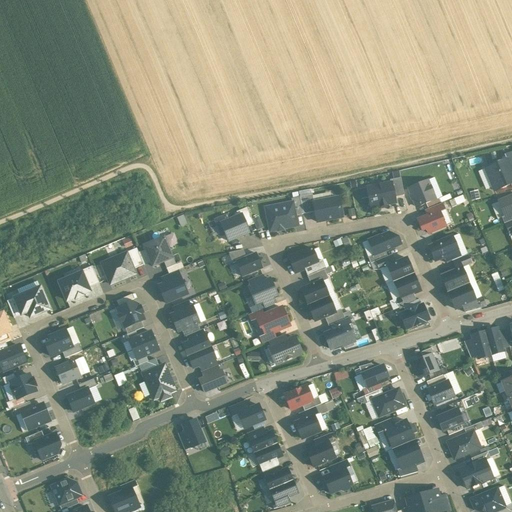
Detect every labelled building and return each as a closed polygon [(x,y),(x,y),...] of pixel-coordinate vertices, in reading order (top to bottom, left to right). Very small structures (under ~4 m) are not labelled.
[(487,168),(485,169),(492,187),(494,191),(511,184),(510,181),(511,179),(511,169),(508,160),(507,160),(487,168)] [(487,168),(485,164),(476,168),(485,190),(492,187),(485,169),(487,168)] [(400,178),(389,180),(390,183),(391,183),(394,198),(404,196),(400,178)] [(429,188),(427,181),(409,189),(417,208),(425,204),(435,200),(432,194),(433,193),(431,187),(429,188)] [(390,183),(366,188),(370,209),(395,204),(394,198),(391,183),(390,183)] [(312,195),(299,198),(303,214),(315,212),(313,203),(312,195)] [(504,217),(505,218),(511,214),(511,196),(498,203),(504,217)] [(299,198),(291,199),(292,203),(295,216),(303,214),(299,198)] [(313,203),(315,212),(317,223),(342,218),(338,198),(313,203)] [(425,204),(428,210),(441,204),(438,199),(435,200),(425,204)] [(292,203),(271,207),(273,215),(267,217),(270,232),(277,231),(277,230),(278,229),(282,228),(283,229),(283,230),(284,230),(284,229),(297,226),(295,216),(292,203)] [(428,210),(425,211),(427,217),(439,212),(439,213),(444,211),(441,204),(428,210)] [(253,225),(247,208),(236,213),(238,217),(242,215),(246,227),(253,225)] [(427,217),(418,221),(422,230),(426,229),(428,234),(445,227),(439,213),(439,212),(427,217)] [(504,224),(511,220),(511,214),(505,218),(504,217),(501,218),(504,224)] [(225,234),(228,242),(249,234),(246,227),(242,215),(238,217),(228,221),(226,217),(215,221),(221,236),(225,234)] [(186,224),(182,216),(177,218),(181,227),(186,224)] [(263,228),(258,218),(253,220),(257,231),(263,228)] [(379,237),(379,236),(368,241),(374,255),(374,256),(385,252),(400,245),(398,238),(389,233),(379,237)] [(449,238),(443,240),(442,241),(428,247),(435,262),(444,258),(444,257),(458,251),(452,237),(450,238),(449,238)] [(176,265),(164,238),(144,246),(146,250),(151,263),(153,268),(164,263),(167,269),(176,265)] [(368,241),(362,244),(368,258),(374,255),(368,241)] [(311,249),(288,259),(295,273),(305,269),(318,264),(317,263),(311,249)] [(143,265),(138,253),(137,250),(127,254),(133,270),(143,265)] [(144,266),(151,263),(146,250),(138,253),(143,265),(144,266)] [(243,251),(229,254),(233,264),(236,263),(246,258),(243,251)] [(458,251),(444,257),(444,258),(446,264),(452,261),(460,258),(458,251)] [(385,252),(374,256),(374,255),(368,258),(370,264),(375,262),(387,257),(385,252)] [(135,275),(133,270),(127,254),(102,264),(110,285),(135,275)] [(246,258),(236,263),(242,277),(262,269),(256,254),(246,258)] [(387,257),(375,262),(379,271),(387,267),(395,263),(392,255),(387,257)] [(460,258),(452,261),(456,270),(461,268),(471,264),(467,255),(460,258)] [(395,263),(387,267),(393,282),(413,274),(406,259),(395,263)] [(318,264),(305,269),(308,276),(307,277),(324,270),(325,269),(321,261),(317,263),(318,264)] [(176,265),(167,269),(169,274),(177,271),(183,268),(181,263),(176,265)] [(81,272),(88,288),(99,284),(92,267),(81,272)] [(456,270),(441,276),(448,293),(468,285),(461,268),(456,270)] [(307,277),(311,286),(321,282),(322,282),(328,280),(324,270),(307,277)] [(180,278),(177,271),(169,274),(160,278),(163,285),(180,278)] [(88,288),(81,273),(59,283),(67,301),(75,298),(76,299),(83,296),(82,295),(89,292),(88,288)] [(413,274),(393,282),(400,299),(401,300),(413,295),(420,292),(413,274)] [(262,275),(247,281),(250,288),(265,281),(262,275)] [(187,295),(180,278),(163,285),(159,286),(166,304),(187,295)] [(250,288),(248,288),(256,306),(273,299),(277,297),(270,279),(265,281),(250,288)] [(311,286),(301,290),(308,306),(328,297),(322,282),(321,282),(311,286)] [(468,285),(448,293),(455,310),(462,307),(475,301),(475,300),(468,285)] [(49,310),(40,288),(14,299),(21,316),(28,313),(30,318),(49,310)] [(413,295),(401,300),(400,299),(396,301),(399,308),(402,307),(415,301),(413,295)] [(328,297),(308,306),(315,321),(324,317),(335,313),(334,313),(328,297)] [(14,319),(21,316),(14,299),(7,302),(14,319)] [(273,299),(262,303),(264,309),(276,304),(273,299)] [(475,301),(462,307),(465,313),(482,308),(478,299),(475,300),(475,301)] [(415,301),(402,307),(405,313),(422,306),(419,300),(415,301)] [(171,316),(178,333),(182,331),(185,337),(186,337),(199,331),(196,325),(199,324),(192,307),(190,308),(187,302),(173,308),(175,314),(171,316)] [(122,322),(125,329),(141,322),(144,320),(141,314),(142,314),(140,307),(139,308),(138,306),(131,303),(117,310),(119,316),(118,316),(121,323),(122,322)] [(405,313),(400,315),(406,330),(429,320),(422,305),(422,306),(405,313)] [(263,316),(256,319),(256,320),(260,327),(261,327),(265,335),(265,336),(272,333),(287,327),(288,323),(282,308),(263,316)] [(261,310),(249,315),(251,322),(256,320),(256,319),(263,316),(261,310)] [(335,313),(324,317),(328,327),(331,325),(345,320),(340,310),(334,313),(335,313)] [(3,314),(0,315),(0,336),(8,334),(11,332),(3,314)] [(345,320),(331,325),(333,331),(346,325),(347,326),(350,325),(347,318),(345,320)] [(141,322),(125,329),(128,335),(143,328),(141,322)] [(333,331),(324,335),(330,350),(342,345),(343,347),(354,342),(347,326),(346,325),(333,331)] [(498,333),(497,329),(484,333),(491,356),(504,352),(503,349),(498,333)] [(186,337),(189,343),(205,336),(203,330),(199,331),(186,337)] [(45,346),(50,357),(62,352),(72,348),(65,331),(49,338),(52,343),(45,346)] [(504,331),(498,333),(503,349),(509,347),(504,331)] [(128,341),(138,338),(135,332),(123,337),(125,343),(128,341)] [(128,341),(132,351),(155,341),(151,332),(138,338),(128,341)] [(265,335),(260,337),(263,344),(268,342),(275,339),(272,333),(265,336),(265,335)] [(484,333),(471,336),(472,340),(477,357),(478,360),(491,356),(484,333)] [(0,336),(0,345),(6,343),(11,341),(8,334),(0,336)] [(275,339),(268,342),(271,348),(287,341),(285,335),(275,339)] [(183,345),(188,357),(210,348),(205,336),(189,343),(183,345)] [(271,348),(270,349),(277,365),(299,356),(300,352),(295,338),(287,341),(271,348)] [(472,340),(464,343),(470,359),(477,357),(472,340)] [(159,351),(155,341),(132,351),(137,361),(145,357),(159,351)] [(0,354),(9,351),(6,343),(0,345),(0,354)] [(72,348),(62,352),(65,359),(82,352),(79,345),(72,348)] [(9,351),(0,354),(0,363),(4,372),(26,363),(19,346),(9,351)] [(210,348),(188,357),(193,369),(199,367),(215,360),(210,348)] [(421,353),(423,358),(431,355),(433,354),(431,349),(421,353)] [(420,378),(437,371),(431,355),(423,358),(414,362),(420,378)] [(148,362),(145,357),(137,361),(133,362),(135,368),(139,366),(148,362)] [(142,375),(159,368),(155,359),(148,362),(139,366),(142,375)] [(215,360),(199,367),(201,373),(218,366),(215,360)] [(56,369),(62,384),(80,377),(74,362),(56,369)] [(371,364),(358,368),(361,375),(373,370),(371,364)] [(159,368),(142,375),(153,401),(159,399),(161,402),(171,398),(170,394),(175,392),(164,365),(159,368)] [(201,373),(204,379),(220,372),(218,366),(201,373)] [(373,370),(361,375),(367,389),(388,380),(383,366),(373,370)] [(199,381),(204,393),(227,384),(222,371),(220,372),(204,379),(199,381)] [(346,371),(334,374),(336,381),(348,378),(346,371)] [(509,371),(498,375),(501,383),(511,378),(509,371)] [(14,374),(3,379),(6,386),(11,384),(10,383),(16,381),(14,374)] [(15,395),(17,400),(23,398),(36,392),(34,387),(36,387),(33,379),(31,380),(29,375),(16,381),(10,383),(11,384),(12,388),(11,388),(15,396),(15,395)] [(443,376),(426,383),(429,390),(446,383),(443,376)] [(511,377),(511,378),(501,383),(505,392),(511,389),(511,377)] [(98,385),(95,379),(78,385),(81,392),(87,389),(88,390),(98,385)] [(429,390),(427,390),(434,405),(454,397),(447,382),(446,383),(429,390)] [(379,384),(363,391),(365,396),(381,389),(379,384)] [(306,387),(285,396),(291,410),(302,406),(312,402),(306,387)] [(341,396),(337,388),(329,391),(333,400),(341,396)] [(67,398),(74,413),(94,404),(88,390),(87,389),(81,392),(67,398)] [(380,390),(364,397),(367,404),(372,401),(383,396),(380,390)] [(383,396),(372,401),(379,418),(405,407),(398,390),(383,396)] [(13,410),(26,404),(23,398),(17,400),(7,404),(9,411),(13,410)] [(302,406),(304,412),(315,408),(320,405),(321,405),(319,399),(312,402),(302,406)] [(239,415),(238,414),(249,410),(246,402),(229,409),(233,417),(239,415)] [(318,415),(335,408),(333,402),(321,407),(320,405),(315,408),(318,415)] [(21,414),(32,409),(29,403),(26,404),(13,410),(16,416),(21,414)] [(21,414),(28,431),(50,422),(43,405),(32,409),(21,414)] [(239,415),(244,429),(264,421),(258,406),(249,410),(238,414),(239,415)] [(304,412),(298,415),(301,421),(313,416),(314,417),(318,415),(315,408),(304,412)] [(457,410),(437,418),(442,432),(446,431),(461,424),(463,424),(457,410)] [(301,421),(295,424),(301,439),(320,432),(314,417),(313,416),(301,421)] [(390,419),(374,426),(377,434),(385,431),(384,430),(394,426),(390,419)] [(196,421),(182,426),(185,432),(191,448),(204,442),(205,442),(196,421)] [(394,426),(384,430),(385,431),(392,450),(414,441),(411,434),(416,433),(413,426),(408,428),(406,421),(394,426)] [(464,430),(466,435),(473,432),(473,433),(483,429),(480,423),(464,430)] [(461,424),(446,431),(448,436),(464,430),(464,429),(463,429),(461,424)] [(246,434),(250,442),(266,436),(263,428),(246,434)] [(34,443),(44,439),(41,432),(25,439),(28,445),(34,443)] [(191,448),(185,432),(178,435),(185,451),(191,448)] [(466,435),(447,443),(454,460),(480,449),(473,433),(473,432),(466,435)] [(250,442),(254,453),(277,444),(272,433),(266,436),(250,442)] [(44,439),(34,443),(42,461),(57,454),(60,447),(55,434),(44,439)] [(330,434),(313,441),(316,448),(328,443),(329,446),(333,444),(330,434)] [(414,441),(392,450),(400,470),(401,472),(414,466),(423,463),(416,448),(419,446),(420,444),(419,441),(417,440),(414,441)] [(316,448),(306,451),(313,468),(335,459),(329,446),(328,443),(316,448)] [(277,444),(254,453),(260,466),(276,459),(282,457),(277,444)] [(487,452),(471,459),(473,465),(484,460),(485,461),(490,459),(487,452)] [(279,466),(276,459),(260,466),(262,473),(279,466)] [(346,460),(329,467),(332,474),(344,469),(344,470),(349,468),(346,460)] [(473,465),(459,471),(466,489),(492,478),(485,461),(484,460),(473,465)] [(262,473),(265,478),(281,472),(279,466),(262,473)] [(414,466),(401,472),(400,470),(397,471),(400,478),(417,473),(414,466)] [(265,478),(270,491),(292,481),(287,469),(281,472),(265,478)] [(332,474),(324,478),(330,494),(340,490),(343,491),(348,489),(349,486),(351,486),(344,470),(344,469),(332,474)] [(52,487),(59,506),(75,499),(81,497),(76,484),(67,481),(52,487)] [(120,487),(122,493),(131,489),(137,486),(135,481),(120,487)] [(270,491),(275,503),(288,497),(297,493),(292,481),(270,491)] [(122,493),(109,498),(115,511),(127,511),(130,511),(139,507),(131,489),(122,493)] [(497,490),(471,500),(475,510),(480,511),(494,511),(495,511),(504,508),(504,507),(497,490)] [(437,491),(419,496),(423,511),(440,511),(441,511),(443,511),(439,497),(437,491)] [(450,511),(446,495),(439,497),(443,511),(441,511),(450,511)] [(423,511),(419,496),(406,500),(408,509),(409,511),(423,511)] [(288,497),(275,503),(271,504),(273,510),(290,505),(288,497)] [(75,499),(59,506),(62,511),(78,505),(75,499)] [(395,511),(393,502),(371,508),(372,511),(395,511)]
